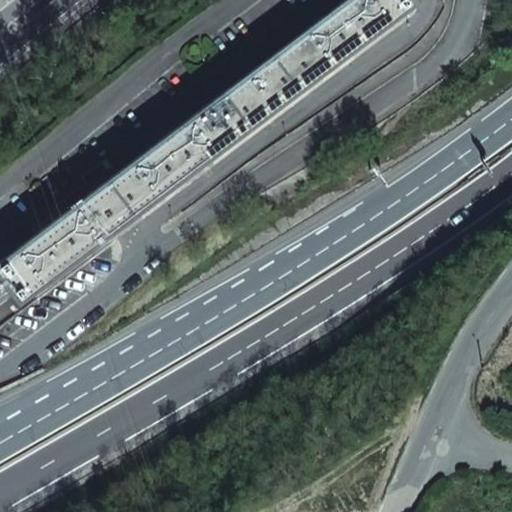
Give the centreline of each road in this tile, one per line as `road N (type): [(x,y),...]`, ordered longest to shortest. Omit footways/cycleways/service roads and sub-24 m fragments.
road 1 (residential): [(469,0),(455,45),(426,71),(294,155),(0,374)]
road 2 (trunk): [(0,489),(314,312),(511,174)]
road 3 (trunk): [(320,245),(0,438)]
road 4 (trunk): [(320,245),(0,410)]
road 5 (unclassified): [(511,285),(400,511)]
road 6 (trunk): [(511,118),(320,245)]
